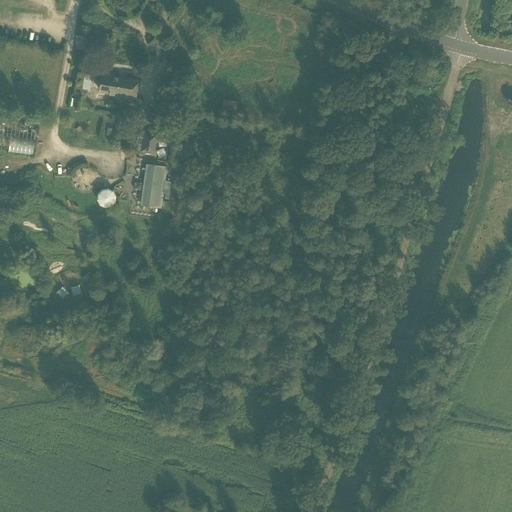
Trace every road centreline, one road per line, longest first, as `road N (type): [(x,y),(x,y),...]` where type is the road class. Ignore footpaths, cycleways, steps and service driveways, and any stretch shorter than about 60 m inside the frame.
road 1 (track): [(315,511),(378,343),(461,47)]
road 2 (tertiary): [(453,45),(335,0)]
